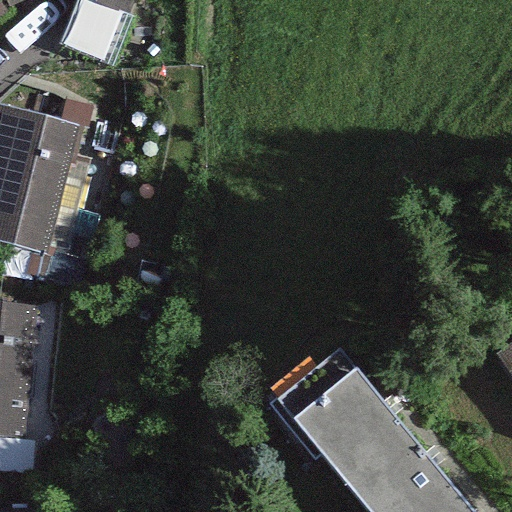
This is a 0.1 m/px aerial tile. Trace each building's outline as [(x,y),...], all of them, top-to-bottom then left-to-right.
[(140,0),(76,0),(132,21),(140,0)] [(0,1),(0,25),(10,21),(0,1)] [(85,139),(0,118),(0,247),(57,260),(85,139)] [(48,321),(0,317),(0,439),(40,443),(48,321)] [(511,340),(487,359),(511,401),(511,340)] [(455,511),(319,349),(249,407),(337,511),(455,511)]
